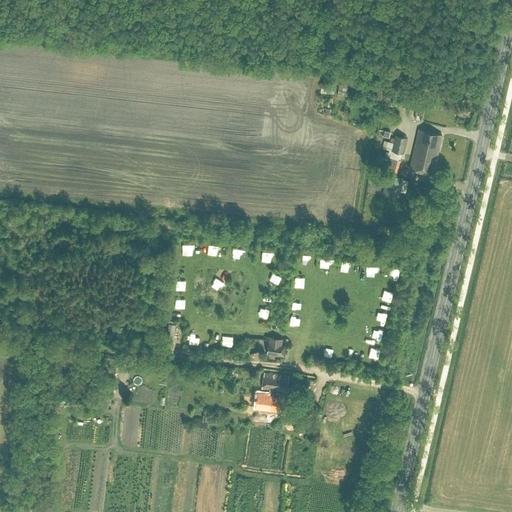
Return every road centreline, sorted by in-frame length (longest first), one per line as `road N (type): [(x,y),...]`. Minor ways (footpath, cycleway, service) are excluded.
road 1 (primary): [(396,511),(511,16)]
road 2 (track): [(123,377),(127,360),(140,357),(323,373)]
